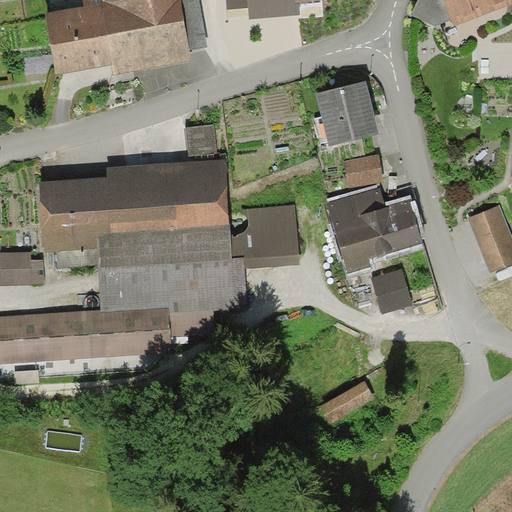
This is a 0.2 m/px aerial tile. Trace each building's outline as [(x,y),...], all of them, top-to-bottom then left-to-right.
[(85,8),(47,15),(58,77),(110,67),(112,78),(194,64),(192,52),(208,49),(199,0),(89,0),(84,1),(85,8)] [(229,0),(231,23),(300,16),(299,1),(314,0),(229,0)] [(511,0),(446,0),(457,26),(511,4),(511,0)] [(366,84),(319,96),(331,146),(379,134),(371,102),(366,84)] [(188,130),(192,157),(218,154),(214,126),(188,130)] [(345,162),(350,187),(383,181),(378,155),(345,162)] [(100,181),(43,184),(46,254),(101,251),(103,311),(171,307),(173,336),(213,334),(212,311),(247,309),(245,268),(245,258),(233,258),(230,210),(228,161),(107,168),(107,180),(100,181)] [(328,204),(349,273),(370,266),(368,261),(423,245),(409,200),(386,206),(381,188),(328,204)] [(230,210),(233,258),(245,258),(245,268),(301,264),(294,206),(230,210)] [(511,240),(498,208),(469,220),(491,272),(511,263),(511,240)] [(29,255),(0,256),(0,285),(30,284),(29,255)] [(403,269),(369,279),(380,316),(414,307),(403,269)] [(103,311),(0,317),(0,363),(174,355),(173,336),(171,307),(103,311)] [(363,386),(323,408),(330,421),(370,399),(363,386)]
